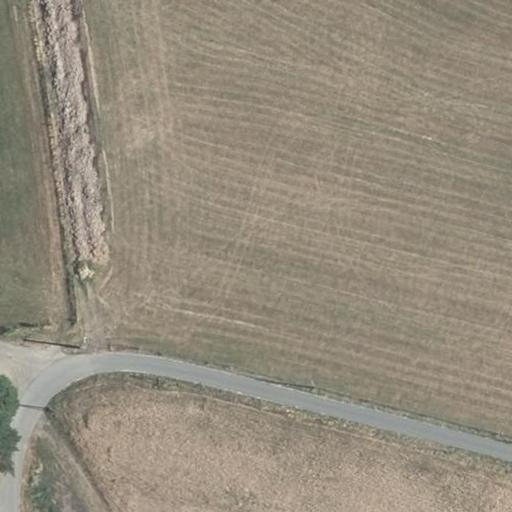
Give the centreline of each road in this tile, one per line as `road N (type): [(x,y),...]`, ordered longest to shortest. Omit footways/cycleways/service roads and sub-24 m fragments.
road 1 (unclassified): [(31,354),(219,379),(511,453)]
road 2 (track): [(19,0),(50,188),(31,354)]
road 3 (unclassified): [(26,511),(31,354)]
